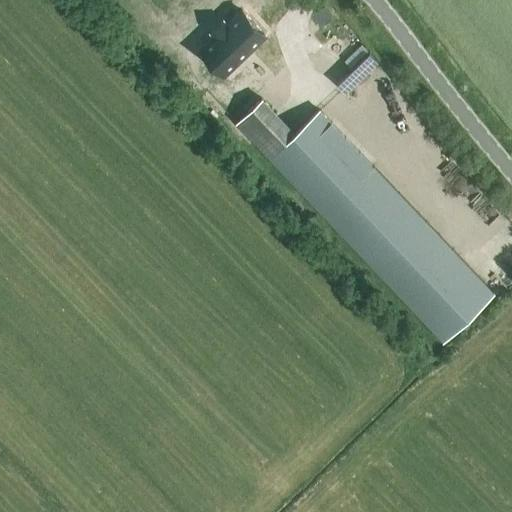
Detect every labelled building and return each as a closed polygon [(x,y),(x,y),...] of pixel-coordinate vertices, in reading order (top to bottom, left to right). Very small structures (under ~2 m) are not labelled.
[(240,0),(251,11),(261,0),(240,0)] [(224,74),(265,35),(243,12),(227,26),(225,23),(214,34),(217,36),(201,51),(224,74)] [(341,59),(358,42),(350,34),(333,51),(341,59)] [(251,139),(275,117),(260,102),(237,124),(251,139)] [(493,296),(320,113),(272,158),(445,341),(493,296)]
